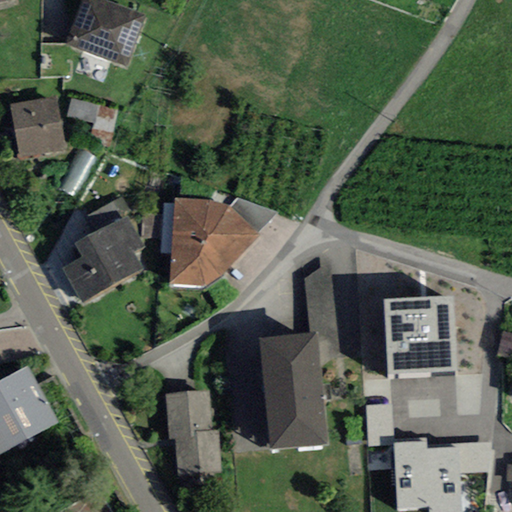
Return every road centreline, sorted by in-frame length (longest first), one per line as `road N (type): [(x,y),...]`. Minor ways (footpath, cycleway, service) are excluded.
road 1 (residential): [(85,391),(244,298),(311,225)]
road 2 (residential): [(311,225),(466,0)]
road 3 (residential): [(311,225),(511,285)]
road 4 (residential): [(85,391),(0,237)]
road 5 (residential): [(151,511),(85,391)]
